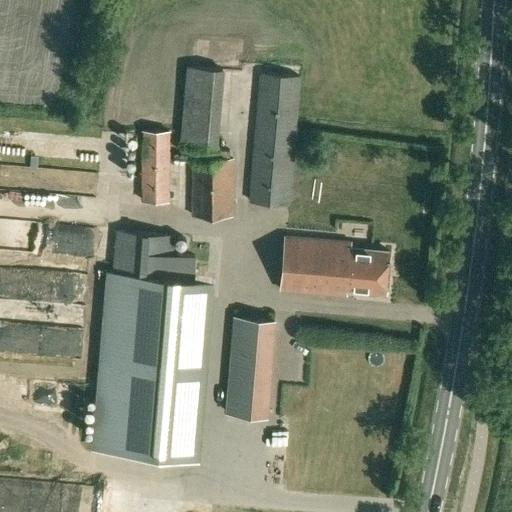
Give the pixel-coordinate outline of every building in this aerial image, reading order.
[(218,149),(225,68),(187,64),(180,145),(218,149)] [(289,202),(300,74),(261,71),(250,199),(289,202)] [(170,201),(171,129),(142,129),(141,200),(170,201)] [(48,160),(99,165),(101,147),(49,142),(48,160)] [(233,158),(193,157),(192,214),(232,215),(233,158)] [(0,206),(17,211),(20,199),(0,192),(0,206)] [(83,214),(83,197),(45,196),(45,214),(83,214)] [(174,234),(116,229),(113,275),(105,275),(91,453),(197,464),(213,282),(170,280),(174,234)] [(385,291),(389,249),(350,246),(350,240),(285,234),(280,288),(345,294),(346,288),(385,291)] [(274,324),(234,319),(234,318),(225,416),(267,421),(274,324)] [(285,455),(294,456),(296,432),(287,431),(285,455)]
